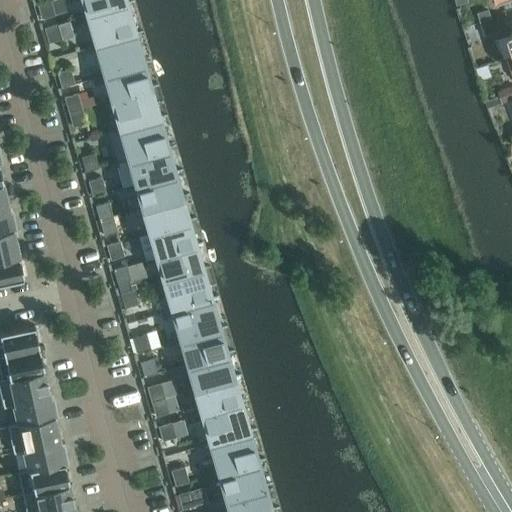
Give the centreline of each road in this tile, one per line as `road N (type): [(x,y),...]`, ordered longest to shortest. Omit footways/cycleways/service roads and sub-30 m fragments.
road 1 (primary): [(504,511),(386,282),(312,67),(298,0)]
road 2 (residential): [(68,295),(0,4)]
road 3 (residential): [(122,511),(68,295)]
